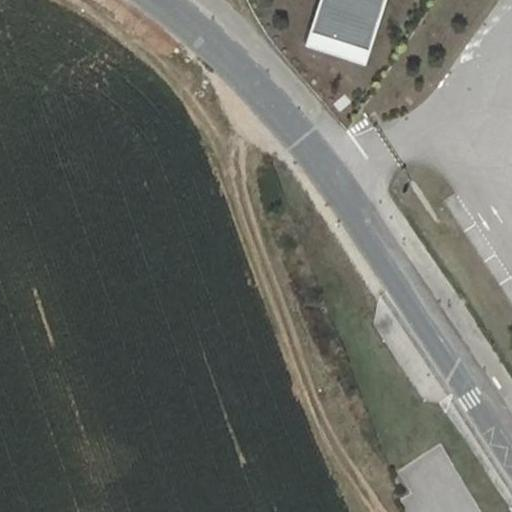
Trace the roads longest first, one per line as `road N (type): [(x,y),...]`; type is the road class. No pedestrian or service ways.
road 1 (secondary): [(511,454),(277,113),(156,0)]
road 2 (unknown): [(348,165),(411,134),(441,130),(510,239)]
